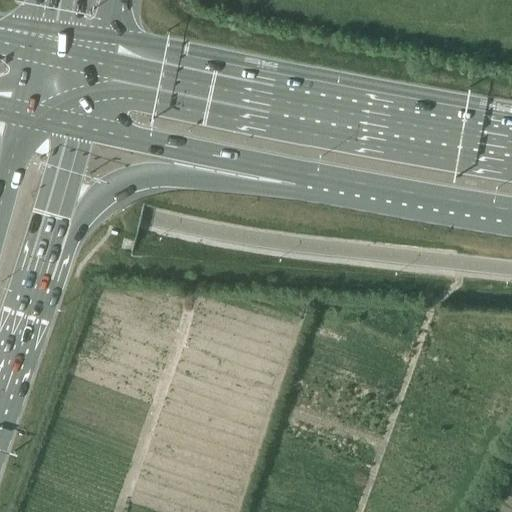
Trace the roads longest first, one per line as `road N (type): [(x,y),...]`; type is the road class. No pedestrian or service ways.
road 1 (primary): [(511,143),(99,64)]
road 2 (primary): [(39,274),(85,209),(135,178),(289,192),(332,180)]
road 3 (primary): [(80,127),(332,180)]
road 4 (primary): [(332,180),(511,211)]
road 5 (primary): [(39,274),(80,127)]
road 6 (primary): [(0,393),(39,274)]
